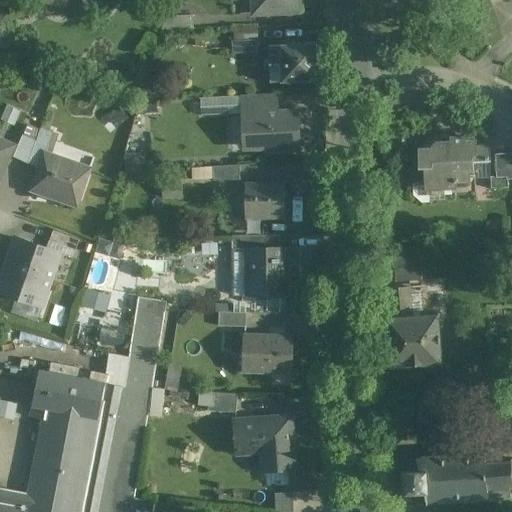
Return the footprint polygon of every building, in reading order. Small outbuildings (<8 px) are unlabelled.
[(31,0),(8,0),(9,3),(12,19),(35,14),(31,0)] [(48,0),(49,2),(60,0),(68,0),(71,15),(101,9),(100,2),(107,0),(48,0)] [(298,0),(254,0),(255,12),(299,10),(298,0)] [(257,26),(235,27),(236,40),(257,39),(257,26)] [(321,41),(274,43),(275,63),(271,63),(272,81),(320,79),(319,56),(322,56),(321,41)] [(277,95),(241,96),(241,115),(245,115),(245,114),(278,113),(277,95)] [(241,96),(200,98),(201,115),(229,114),(230,116),(241,115),(241,96)] [(278,113),(245,114),(245,115),(246,134),(252,134),(253,146),(269,145),(269,151),(299,150),(297,112),(278,113)] [(37,141),(29,163),(30,163),(41,167),(47,151),(48,152),(50,146),(49,146),(54,132),(41,128),(37,141)] [(0,178),(16,143),(0,135),(0,178)] [(37,141),(24,135),(14,158),(29,163),(30,163),(29,163),(37,141)] [(443,141),(437,142),(431,148),(419,149),(420,168),(424,168),(425,181),(434,190),(455,188),(455,182),(469,182),(469,169),(472,168),(472,162),(491,160),(490,145),(476,146),(476,140),(467,141),(467,137),(451,138),(451,144),(443,144),(443,141)] [(48,152),(47,151),(41,167),(33,189),(78,206),(92,168),(48,152)] [(148,152),(128,153),(129,180),(149,179),(148,152)] [(511,152),(497,153),(497,176),(491,176),(492,188),(509,187),(508,179),(511,178),(511,152)] [(239,165),(212,166),(213,181),(240,180),(239,165)] [(183,183),(163,184),(164,198),(183,197),(183,183)] [(286,217),(286,185),(246,185),(247,219),(263,219),(263,217),(286,217)] [(80,240),(53,230),(49,242),(76,251),(80,240)] [(281,235),(234,235),(234,250),(247,250),(247,248),(281,248),(281,235)] [(61,254),(16,238),(7,264),(52,280),(61,254)] [(281,248),(247,248),(247,250),(247,296),(289,296),(289,249),(281,248)] [(67,280),(73,260),(65,258),(60,278),(67,280)] [(52,280),(7,264),(0,283),(0,291),(43,306),(52,280)] [(412,286),(389,288),(391,318),(414,316),(412,286)] [(108,311),(113,293),(88,287),(83,305),(108,311)] [(106,384),(40,370),(31,416),(44,419),(29,493),(0,486),(0,511),(153,511),(155,502),(135,498),(158,356),(167,302),(139,297),(130,351),(130,352),(124,387),(106,384)] [(248,313),(221,312),(220,326),(247,327),(248,313)] [(391,318),(388,318),(392,366),(442,363),(438,314),(414,316),(391,318)] [(294,336),(246,334),(245,370),(292,372),(294,336)] [(182,365),(170,363),(166,389),(177,390),(182,365)] [(23,367),(8,365),(6,370),(21,373),(23,367)] [(209,392),(199,392),(198,406),(208,406),(209,392)] [(238,394),(209,392),(208,406),(208,411),(236,413),(238,394)] [(292,416),(235,420),(238,453),(263,451),(265,471),(295,469),(292,416)] [(486,451),(424,456),(424,458),(418,458),(416,462),(416,469),(404,470),(406,493),(426,492),(427,504),(489,498),(489,499),(511,498),(510,486),(511,485),(511,458),(511,460),(503,461),(501,447),(485,449),(486,451)] [(294,491),(276,492),(277,510),(295,509),(294,491)]
